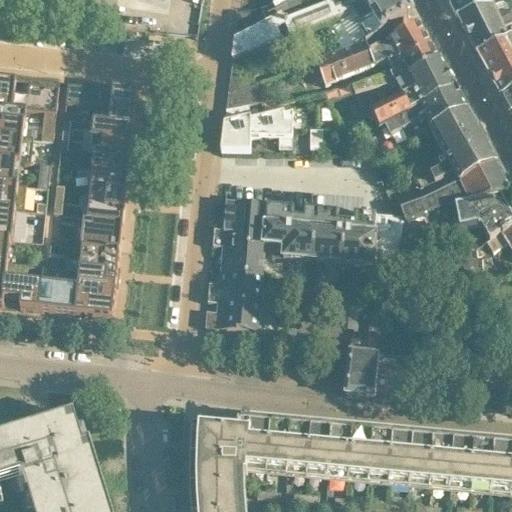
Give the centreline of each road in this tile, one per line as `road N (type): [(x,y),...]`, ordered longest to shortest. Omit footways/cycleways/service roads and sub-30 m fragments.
road 1 (unclassified): [(223,0),(180,387)]
road 2 (unclassified): [(422,0),(511,150)]
road 3 (unclassified): [(337,413),(180,387)]
road 4 (unclassified): [(149,383),(0,367)]
road 5 (unclassified): [(157,511),(149,383)]
